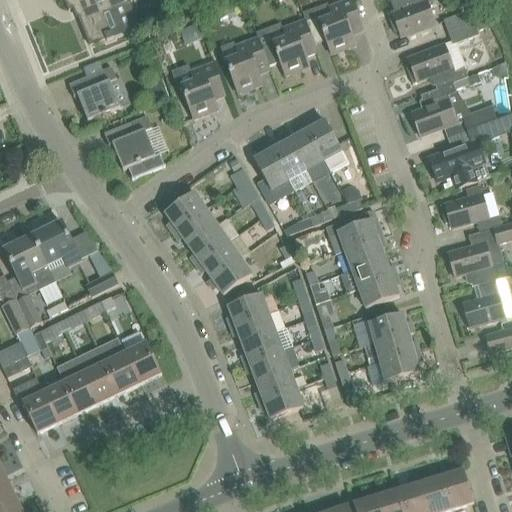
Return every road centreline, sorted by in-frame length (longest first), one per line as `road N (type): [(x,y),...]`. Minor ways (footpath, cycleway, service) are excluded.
road 1 (residential): [(468,412),(379,99),(356,78),(256,117),(115,222)]
road 2 (tertiary): [(243,482),(184,320),(115,222)]
road 3 (tertiary): [(243,482),(468,412)]
road 4 (tertiary): [(83,179),(0,20)]
road 5 (residential): [(61,511),(7,404)]
